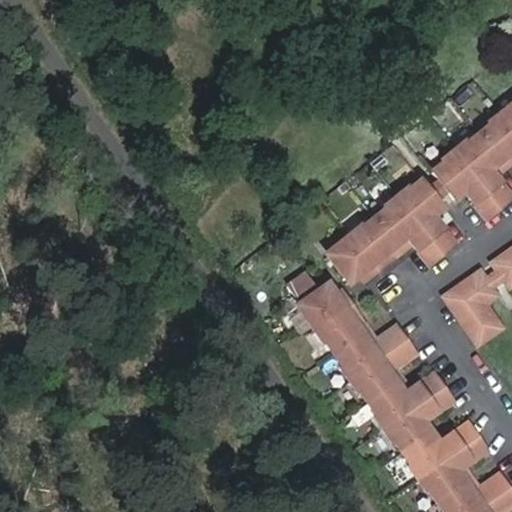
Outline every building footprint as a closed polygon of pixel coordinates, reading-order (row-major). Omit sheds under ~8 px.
[(511,118),(494,133),(496,135),(475,152),(474,150),(448,171),(450,173),(439,181),(445,188),(456,201),(462,208),(472,199),(495,228),(511,214),(511,196),(502,184),(498,179),(508,171),(511,167),(511,118)] [(511,175),(508,171),(498,179),(502,184),(511,175)] [(445,188),(435,196),(446,209),(456,201),(445,188)] [(435,196),(430,189),(419,198),(418,196),(392,216),(394,218),(373,235),(372,233),(358,244),(346,255),(347,256),(337,265),(359,292),(370,283),(375,290),(401,270),(399,267),(395,263),(406,254),(416,246),(420,250),(439,274),(464,253),(441,225),(452,216),(446,209),(435,196)] [(416,246),(406,254),(410,259),(420,250),(416,246)] [(406,254),(395,263),(399,267),(410,259),(406,254)] [(511,261),(499,271),(511,288),(511,261)] [(298,304),(320,289),(309,273),(287,288),(298,304)] [(451,305),(486,352),(509,335),(494,311),(505,303),(488,279),(451,305)] [(338,292),(309,312),(317,323),(315,325),(324,339),(334,352),(336,350),(351,372),(349,373),(358,387),(368,400),(369,399),(385,421),(383,423),(402,449),(404,448),(420,469),(417,471),(436,498),(438,496),(446,507),(449,511),(511,511),(511,483),(509,479),(487,495),(482,498),(475,487),(466,476),(472,473),(496,456),(477,429),(448,450),(433,428),(462,407),(443,380),(419,397),(414,401),(406,390),(398,379),(403,375),(425,360),(406,333),(384,348),(380,352),(372,341),(364,331),(370,327),(371,326),(352,299),(345,303),(338,292)] [(370,327),(364,331),(372,341),(377,337),(370,327)] [(377,337),(372,341),(380,352),(384,348),(377,337)] [(403,375),(398,379),(406,390),(411,386),(403,375)] [(419,397),(411,386),(406,390),(414,401),(419,397)] [(472,473),(466,476),(475,487),(479,484),(472,473)] [(487,495),(479,484),(475,487),(482,498),(487,495)]
